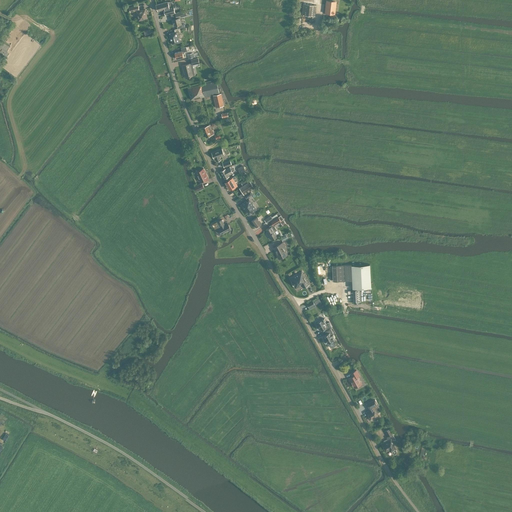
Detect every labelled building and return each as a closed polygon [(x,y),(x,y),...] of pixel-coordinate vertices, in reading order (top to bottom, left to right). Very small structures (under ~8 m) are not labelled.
[(326,1),(325,14),(335,15),(337,2),(326,1)] [(158,12),(164,10),(166,16),(173,14),(172,10),(170,11),(168,3),(157,6),(158,12)] [(315,17),(316,6),(304,4),(302,15),(315,17)] [(148,19),(145,10),(137,12),(139,21),(148,19)] [(180,13),(175,14),(177,20),(172,21),(174,27),(181,25),(180,19),(187,17),(186,12),(180,13)] [(315,25),(316,18),(302,16),(301,23),(315,25)] [(180,29),(178,29),(174,30),(175,33),(169,34),(173,45),(180,43),(178,39),(182,38),(180,29)] [(0,54),(3,57),(10,46),(0,39),(0,54)] [(186,48),(181,49),(182,52),(175,54),(177,60),(184,58),(183,54),(187,53),(186,48)] [(186,79),(193,77),(195,76),(193,66),(199,64),(198,59),(191,60),(192,64),(183,67),(186,79)] [(214,82),(188,89),(191,101),(210,96),(210,95),(212,95),(213,96),(216,108),(224,106),(221,94),(219,95),(216,82),(214,82)] [(214,135),(211,126),(204,129),(207,138),(214,135)] [(224,155),(222,149),(212,154),(214,160),(215,159),(216,162),(221,160),(220,157),(224,155)] [(226,170),(221,172),(225,179),(229,177),(229,176),(233,174),(230,168),(226,170)] [(208,179),(203,169),(196,173),(194,174),(196,177),(197,176),(200,183),(208,179)] [(237,186),(235,183),(237,181),(234,177),(226,182),(230,190),(237,186)] [(244,195),(254,188),(250,182),(249,183),(243,187),(240,189),(244,195)] [(249,200),(241,205),(248,216),(256,210),(249,200)] [(272,218),(271,217),(264,221),(267,224),(278,217),(276,215),(272,218)] [(269,229),(266,231),(272,240),(280,236),(275,227),(275,225),(282,221),(279,217),(271,222),(273,225),(268,228),(269,229)] [(262,224),(257,218),(251,222),(255,228),(262,224)] [(222,220),(212,225),(217,233),(220,232),(222,235),(231,230),(228,224),(225,226),(222,220)] [(237,243),(238,243),(233,244),(234,252),(243,251),(242,242),(237,243)] [(279,260),(287,256),(285,251),(286,250),(284,244),(273,248),(279,260)] [(326,274),(333,274),(332,261),(318,263),(319,271),(326,270),(326,274)] [(346,266),(332,266),(333,282),(346,281),(352,281),(352,268),(352,266),(352,265),(351,265),(346,266)] [(370,265),(352,266),(352,268),(352,281),(353,289),(371,288),(370,265)] [(309,285),(301,272),(289,279),(296,290),(302,285),(304,288),(309,285)] [(353,303),(361,302),(360,290),(353,291),(353,303)] [(317,324),(316,325),(316,326),(318,330),(320,329),(321,331),(324,330),(325,332),(330,329),(332,328),(329,323),(328,324),(327,324),(324,319),(317,323),(317,324)] [(325,338),(323,339),(326,344),(328,343),(328,344),(335,341),(333,336),(334,335),(330,329),(325,332),(326,335),(324,336),(325,338)] [(352,377),(348,380),(351,384),(352,384),(354,389),(361,385),(357,377),(359,376),(356,371),(351,374),(352,377)] [(378,416),(376,414),(380,412),(375,403),(369,407),(371,410),(366,412),(370,419),(373,418),(373,419),(378,416)] [(391,452),(392,452),(393,455),(394,455),(396,454),(397,453),(395,450),(396,450),(392,444),(396,442),(392,435),(389,429),(385,432),(387,437),(386,438),(387,441),(381,445),(385,452),(389,450),(391,452)]
